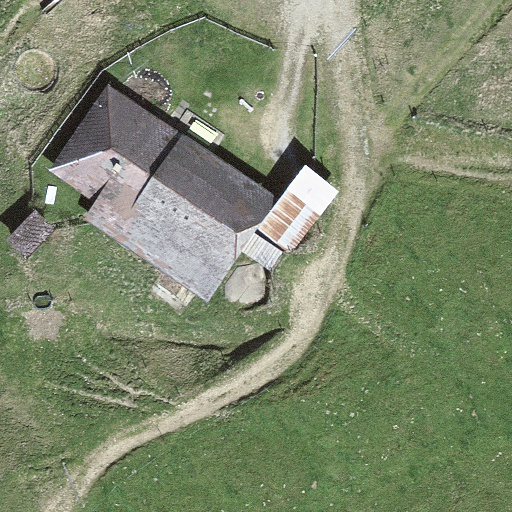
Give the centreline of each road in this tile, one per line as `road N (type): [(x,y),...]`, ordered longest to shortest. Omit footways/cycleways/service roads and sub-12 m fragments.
road 1 (track): [(334,0),(356,146),(353,189),(298,342),(258,376),(121,446),(59,511)]
road 2 (track): [(314,306),(170,336),(0,328)]
road 3 (track): [(356,146),(511,166)]
